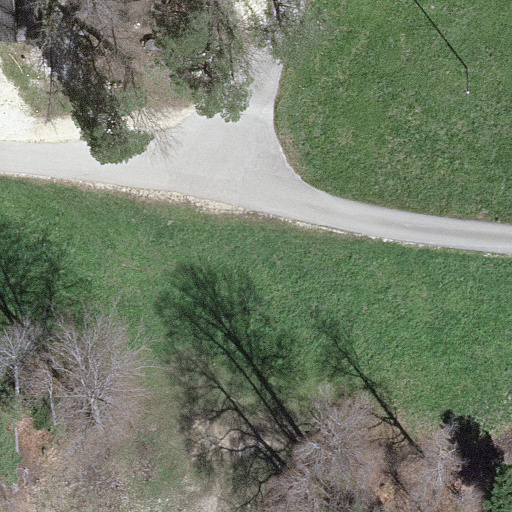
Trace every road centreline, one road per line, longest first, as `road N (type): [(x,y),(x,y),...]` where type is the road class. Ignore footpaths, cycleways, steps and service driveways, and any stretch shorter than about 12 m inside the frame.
road 1 (unclassified): [(223,190),(511,239)]
road 2 (unclassified): [(0,153),(223,190)]
road 3 (unclassified): [(289,0),(223,190)]
